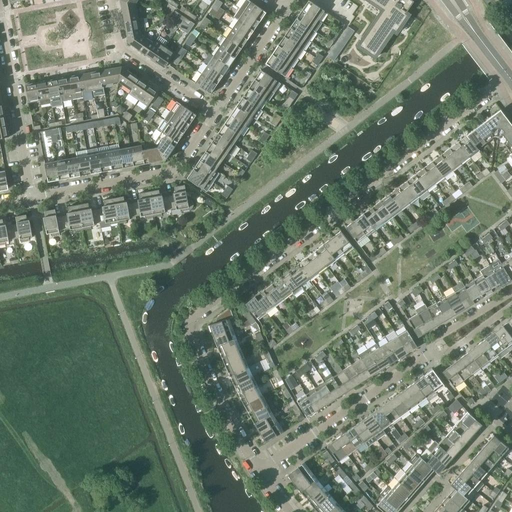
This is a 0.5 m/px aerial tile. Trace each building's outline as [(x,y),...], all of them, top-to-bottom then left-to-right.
[(138,19),(135,3),(120,0),(124,22),(138,19)] [(247,0),(245,0),(240,8),(260,22),(266,13),(247,0)] [(366,0),(381,10),(357,46),(375,58),(393,31),(396,33),(409,14),(406,12),(413,1),(411,0),(366,0)] [(302,9),(318,20),(324,11),(310,1),(307,5),(305,5),(302,9)] [(260,22),(240,8),(233,17),(238,20),(253,31),(260,22)] [(300,15),(297,19),(312,29),(318,20),(302,9),(299,14),(300,15)] [(143,18),(138,19),(124,22),(128,43),(141,34),(145,31),(143,18)] [(293,22),(290,27),(310,41),(316,32),(312,29),(297,19),(294,23),(293,22)] [(238,20),(231,29),(247,40),(253,31),(238,20)] [(183,21),(178,28),(187,34),(194,24),(190,22),(188,25),(183,21)] [(310,41),(290,27),(286,32),(288,33),(285,37),(304,50),(310,41)] [(247,40),(231,29),(225,38),(241,49),(247,40)] [(153,43),(141,34),(128,43),(146,55),(156,40),(153,43)] [(196,38),(191,34),(188,39),(193,42),(196,38)] [(159,36),(156,40),(146,55),(151,58),(150,59),(150,60),(154,63),(165,46),(169,42),(159,36)] [(304,50),(285,37),(282,41),(281,40),(278,45),(298,59),(304,50)] [(225,38),(219,47),(235,58),(241,49),(225,38)] [(275,51),(273,55),(292,68),(298,59),(278,45),(274,50),(275,51)] [(165,46),(154,63),(157,65),(159,65),(159,64),(164,67),(174,53),(165,46)] [(219,47),(213,56),(229,67),(235,58),(219,47)] [(332,50),(327,57),(333,61),(338,54),(332,50)] [(292,68),(273,55),(270,59),(269,58),(265,63),(285,77),(286,76),(292,68)] [(181,60),(175,56),(172,61),(178,64),(181,60)] [(213,56),(207,65),(223,76),(229,67),(213,56)] [(223,76),(207,65),(201,74),(217,84),(223,76)] [(121,67),(100,71),(103,84),(118,82),(121,67)] [(121,67),(118,82),(131,90),(139,79),(121,67)] [(93,70),(89,71),(93,90),(104,88),(103,84),(100,71),(94,72),(94,71),(93,70)] [(261,70),(254,79),(270,90),(277,81),(261,70)] [(84,74),(79,75),(82,92),(93,90),(89,71),(85,72),(84,73),(84,74)] [(72,74),(68,75),(72,99),(83,97),(82,92),(79,75),(73,76),(73,75),(72,74)] [(217,84),(201,74),(194,83),(210,94),(217,84)] [(57,79),(61,97),(62,101),(72,99),(68,75),(63,76),(63,77),(63,78),(57,79)] [(51,78),(46,79),(50,99),(61,97),(57,79),(52,80),(52,79),(51,78)] [(36,83),(40,101),(41,106),(51,103),(50,99),(46,79),(42,80),(41,81),(42,82),(36,83)] [(139,79),(131,90),(129,93),(138,100),(149,83),(146,81),(144,81),(144,82),(139,79)] [(254,79),(248,88),(264,99),(268,102),(274,93),(270,90),(254,79)] [(40,101),(36,83),(31,84),(31,83),(29,82),(25,83),(29,103),(40,101)] [(153,86),(149,83),(138,100),(147,106),(158,91),(153,88),(153,87),(153,86)] [(264,99),(248,88),(242,97),(258,108),(264,99)] [(258,108),(242,97),(236,106),(252,117),(258,108)] [(157,109),(160,104),(155,101),(152,105),(157,109)] [(176,101),(170,111),(190,124),(196,115),(176,101)] [(120,106),(117,111),(121,114),(125,109),(120,106)] [(236,106),(230,115),(246,126),(252,117),(236,106)] [(498,120),(500,109),(483,122),(494,136),(496,136),(498,120)] [(498,120),(496,136),(498,136),(498,137),(511,126),(511,125),(500,109),(498,120)] [(190,124),(170,111),(164,120),(168,122),(184,133),(190,124)] [(151,118),(146,114),(143,119),(148,122),(151,118)] [(230,115),(224,124),(240,135),(246,126),(230,115)] [(115,124),(114,118),(103,120),(104,126),(115,124)] [(184,133),(168,122),(162,131),(177,142),(184,133)] [(483,122),(475,129),(486,143),(494,136),(483,122)] [(240,135),(224,124),(218,133),(234,144),(240,135)] [(0,138),(10,136),(10,132),(8,131),(7,125),(0,126),(0,138)] [(511,126),(498,137),(505,145),(511,139),(511,126)] [(475,129),(466,135),(479,152),(479,151),(478,149),(486,143),(475,129)] [(154,143),(165,160),(177,142),(162,131),(154,143)] [(211,142),(227,153),(231,156),(238,147),(234,144),(218,133),(211,142)] [(466,135),(458,142),(470,158),(479,152),(466,135)] [(227,153),(211,142),(205,151),(221,162),(227,153)] [(470,158),(458,142),(449,148),(461,165),(470,158)] [(118,144),(108,146),(112,170),(123,168),(119,149),(118,144)] [(165,160),(157,147),(148,149),(144,144),(141,145),(144,164),(165,160)] [(141,145),(130,147),(134,166),(144,164),(141,145)] [(112,170),(108,146),(97,148),(98,153),(101,172),(112,170)] [(134,166),(130,147),(119,149),(123,168),(134,166)] [(461,165),(449,148),(440,155),(453,171),(461,165)] [(91,174),(87,155),(86,150),(76,152),(77,157),(80,176),(91,174)] [(205,151),(199,160),(215,171),(221,162),(205,151)] [(98,153),(87,155),(91,174),(101,172),(98,153)] [(453,171),(440,155),(432,162),(444,178),(453,171)] [(77,157),(66,159),(69,178),(80,176),(77,157)] [(69,178),(66,159),(55,161),(59,180),(69,178)] [(215,171),(199,160),(193,169),(213,182),(219,174),(215,171)] [(59,180),(55,161),(44,163),(48,182),(59,180)] [(444,178),(432,162),(423,168),(436,184),(444,178)] [(504,166),(497,170),(497,171),(501,175),(508,170),(504,166)] [(423,168),(415,175),(427,191),(436,184),(423,168)] [(213,182),(193,169),(187,178),(207,192),(213,182)] [(5,170),(0,171),(0,190),(8,189),(5,170)] [(415,175),(406,181),(418,198),(427,191),(415,175)] [(418,198),(406,181),(397,188),(410,204),(418,198)] [(168,196),(170,210),(176,209),(176,210),(180,209),(181,211),(189,210),(190,210),(191,209),(192,209),(192,208),(193,207),(193,206),(193,205),(193,204),(193,203),(192,202),(192,201),(191,201),(190,200),(189,200),(188,200),(187,200),(184,185),(174,187),(175,192),(173,193),(173,195),(168,196)] [(397,188),(389,194),(401,211),(410,204),(397,188)] [(159,190),(149,192),(153,217),(162,215),(161,212),(165,212),(165,211),(170,210),(168,196),(162,197),(162,195),(160,195),(159,190)] [(138,202),(132,203),(135,216),(140,215),(141,216),(145,216),(145,218),(153,217),(149,192),(139,193),(140,199),(137,199),(138,202)] [(389,194),(380,201),(393,217),(401,211),(389,194)] [(135,216),(132,203),(127,204),(126,201),(124,202),(123,196),(113,198),(118,223),(126,222),(126,219),(130,218),(129,217),(135,216)] [(103,208),(97,209),(99,223),(105,222),(105,223),(109,222),(110,225),(118,223),(113,198),(103,200),(104,205),(102,206),(103,208)] [(209,208),(213,203),(206,198),(203,203),(209,208)] [(380,201),(371,208),(384,224),(393,217),(380,201)] [(88,203),(78,205),(82,230),(91,228),(90,226),(94,225),(94,224),(99,223),(97,209),(91,210),(91,208),(89,208),(88,203)] [(67,215),(62,216),(64,230),(70,229),(70,230),(74,229),(74,231),(82,230),(78,205),(68,207),(69,212),(67,213),(67,215)] [(384,224),(371,208),(363,214),(375,230),(384,224)] [(64,230),(62,216),(56,217),(55,209),(44,211),(45,217),(43,217),(46,234),(50,233),(51,236),(59,234),(59,231),(64,230)] [(375,230),(363,214),(354,221),(367,237),(375,230)] [(11,225),(14,239),(20,238),(20,241),(29,240),(28,237),(32,237),(29,220),(27,220),(26,215),(16,217),(17,224),(11,225)] [(14,239),(11,225),(6,226),(5,224),(3,224),(2,219),(0,219),(0,245),(5,244),(5,242),(9,241),(8,240),(14,239)] [(367,237),(354,221),(345,227),(358,244),(367,237)] [(332,238),(344,254),(353,247),(341,231),(332,238)] [(332,238),(323,245),(335,261),(344,254),(332,238)] [(323,245),(314,251),(327,267),(335,261),(323,245)] [(327,267),(314,251),(306,258),(318,274),(327,267)] [(318,274),(306,258),(297,264),(310,281),(318,274)] [(511,280),(511,261),(510,258),(501,264),(511,281),(511,280)] [(511,281),(501,264),(498,260),(489,265),(502,287),(511,281)] [(297,264),(289,271),(301,287),(310,281),(297,264)] [(502,287),(489,265),(480,271),(482,275),(493,292),(502,287)] [(370,274),(366,268),(362,271),(363,273),(366,277),(370,274)] [(280,277),(292,294),(295,298),(304,291),(301,287),(289,271),(280,277)] [(482,275),(473,281),(483,298),(493,292),(482,275)] [(280,277),(271,284),(284,300),(292,294),(280,277)] [(473,281),(464,286),(474,303),(483,298),(473,281)] [(474,303),(464,286),(461,282),(452,288),(454,292),(465,309),(474,303)] [(284,300),(271,284),(263,290),(275,307),(284,300)] [(275,307),(263,290),(254,297),(267,313),(275,307)] [(465,309),(454,292),(445,297),(456,314),(465,309)] [(267,313),(254,297),(245,304),(258,320),(267,313)] [(445,297),(436,303),(446,320),(456,314),(445,297)] [(446,320),(436,303),(427,308),(437,325),(446,320)] [(437,325),(427,308),(424,304),(415,310),(417,314),(428,331),(437,325)] [(428,331),(417,314),(408,320),(418,337),(428,331)] [(213,336),(233,329),(229,318),(209,325),(213,336)] [(511,320),(511,319),(502,326),(511,338),(511,320)] [(259,330),(255,322),(251,325),(250,325),(252,332),(259,330)] [(511,343),(511,338),(502,326),(494,332),(506,348),(511,343)] [(356,333),(353,328),(349,331),(352,336),(355,339),(359,336),(356,333)] [(236,339),(233,329),(213,336),(217,346),(236,339)] [(407,330),(397,336),(407,353),(417,347),(407,330)] [(509,352),(506,348),(494,332),(485,339),(497,355),(500,359),(509,352)] [(407,353),(397,336),(388,342),(398,359),(407,353)] [(240,348),(236,339),(217,346),(221,356),(240,348)] [(497,355),(485,339),(477,345),(489,361),(497,355)] [(398,359),(388,342),(379,348),(389,364),(398,359)] [(376,343),(367,349),(380,370),(389,364),(379,348),(376,343)] [(489,361),(477,345),(468,352),(480,368),(489,361)] [(244,358),(240,348),(221,356),(225,366),(244,358)] [(380,370),(367,349),(358,355),(360,359),(371,376),(380,370)] [(480,368),(468,352),(459,359),(471,374),(480,368)] [(248,367),(244,358),(225,366),(230,376),(248,367)] [(318,362),(317,362),(320,367),(325,363),(322,359),(318,362)] [(360,359),(351,365),(362,382),(371,376),(360,359)] [(471,374),(459,359),(451,365),(463,381),(471,374)] [(351,365),(342,371),(353,388),(362,382),(351,365)] [(463,381),(451,365),(442,372),(454,388),(463,381)] [(253,377),(248,367),(230,376),(234,386),(253,377)] [(432,369),(423,376),(435,392),(444,385),(432,369)] [(353,388),(342,371),(333,377),(343,394),(353,388)] [(292,376),(285,380),(287,384),(294,380),(292,376)] [(414,382),(426,398),(428,401),(437,395),(435,392),(423,376),(414,382)] [(253,377),(234,386),(239,396),(258,386),(253,377)] [(343,394),(333,377),(324,383),(334,399),(343,394)] [(426,398),(414,382),(406,389),(417,405),(426,398)] [(324,383),(315,388),(325,405),(334,399),(324,383)] [(258,386),(239,396),(244,405),(262,396),(258,386)] [(325,405),(315,388),(306,394),(316,411),(325,405)] [(406,389),(397,395),(409,411),(417,405),(406,389)] [(316,411),(306,394),(296,400),(307,417),(316,411)] [(397,395),(388,401),(400,417),(409,411),(397,395)] [(262,396),(244,405),(249,415),(267,405),(262,396)] [(453,404),(448,407),(453,413),(462,405),(460,404),(457,400),(453,404)] [(388,401),(379,408),(391,424),(400,417),(388,401)] [(272,414),(267,405),(249,415),(255,424),(272,414)] [(379,408),(370,414),(382,430),(391,424),(379,408)] [(467,411),(459,420),(474,433),(482,424),(467,411)] [(272,414),(255,424),(260,433),(278,423),(272,414)] [(382,430),(370,414),(362,420),(376,440),(385,434),(382,430)] [(376,440),(362,420),(353,427),(368,447),(376,440)] [(474,433),(459,420),(452,428),(467,441),(474,433)] [(283,432),(278,423),(260,433),(266,443),(283,432)] [(368,447),(353,427),(344,433),(356,449),(359,453),(368,447)] [(467,441),(452,428),(445,436),(460,449),(467,441)] [(356,449),(344,433),(335,439),(347,455),(356,449)] [(494,435),(486,444),(501,457),(509,448),(494,435)] [(445,436),(438,444),(453,457),(460,449),(445,436)] [(347,455),(335,439),(327,446),(338,462),(347,455)] [(438,444),(431,452),(446,465),(453,457),(438,444)] [(486,444),(479,452),(494,465),(501,457),(486,444)] [(446,465),(431,452),(424,460),(434,470),(438,474),(446,465)] [(479,452),(472,460),(487,473),(494,465),(479,452)] [(424,460),(416,453),(408,462),(412,465),(427,478),(434,470),(424,460)] [(487,473),(472,460),(465,468),(480,481),(487,473)] [(294,484),(310,471),(304,462),(287,475),(294,484)] [(427,478),(412,465),(405,473),(420,486),(427,478)] [(483,484),(480,481),(465,468),(458,476),(472,489),(476,492),(483,484)] [(420,486),(405,473),(401,470),(394,478),(398,481),(413,494),(420,486)] [(317,479),(310,471),(294,484),(301,492),(317,479)] [(472,489),(458,476),(450,484),(454,488),(465,497),(466,497),(472,489)] [(317,479),(301,492),(307,501),(323,487),(317,479)] [(413,494),(398,481),(391,489),(406,502),(413,494)] [(368,491),(365,487),(367,486),(363,482),(359,486),(366,493),(368,491)] [(314,509),(330,495),(323,487),(307,501),(314,509)] [(465,497),(454,488),(447,496),(462,509),(470,500),(466,497),(465,497)] [(406,502),(391,489),(384,497),(398,510),(406,502)] [(317,511),(327,511),(337,503),(330,495),(314,509),(317,511)] [(447,496),(440,504),(449,511),(459,511),(462,509),(447,496)] [(397,511),(398,510),(384,497),(376,506),(383,511),(397,511)] [(342,511),(344,511),(337,503),(327,511),(342,511)]
